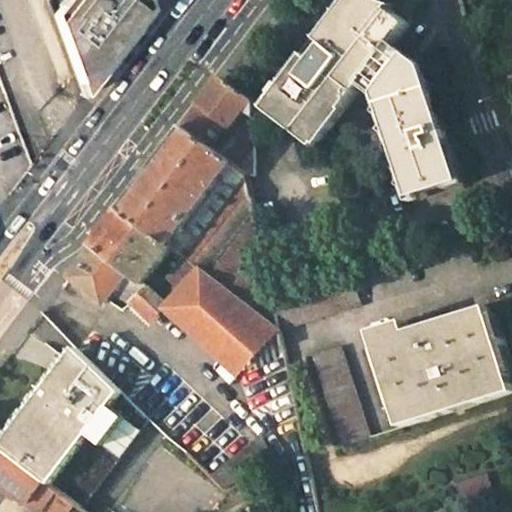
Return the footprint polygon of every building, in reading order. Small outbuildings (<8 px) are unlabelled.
[(71,0),(65,8),(59,3),(51,15),(80,99),(146,15),(140,0),(71,0)] [(61,0),(59,3),(65,8),(71,0),(61,0)] [(410,26),(376,0),(353,0),(269,110),(315,147),(368,80),(383,90),(381,93),(414,195),(460,181),(425,70),(395,46),(410,26)] [(186,127),(249,175),(256,173),(257,103),(224,78),(186,127)] [(249,175),(186,127),(123,209),(174,248),(190,260),(203,271),(229,291),(281,331),(280,328),(275,301),(249,175)] [(123,209),(96,244),(146,281),(174,248),(123,209)] [(96,244),(70,276),(105,303),(117,290),(131,300),(133,298),(151,286),(146,281),(96,244)] [(165,299),(171,304),(203,271),(190,260),(169,284),(174,289),(165,299)] [(280,328),(385,298),(376,270),(275,301),(280,328)] [(229,291),(203,271),(171,304),(168,308),(191,330),(229,291)] [(157,320),(168,308),(171,304),(165,299),(151,286),(133,298),(157,320)] [(229,291),(191,330),(239,374),(281,331),(229,291)] [(405,322),(371,332),(399,428),(511,394),(511,385),(487,309),(408,332),(405,322)] [(0,448),(49,486),(124,390),(79,345),(0,446),(0,448)] [(366,438),(340,348),(311,355),(338,446),(366,438)] [(273,465),(256,436),(203,466),(228,491),(273,465)] [(0,484),(18,498),(23,493),(40,505),(54,490),(49,486),(0,448),(0,484)] [(457,493),(499,481),(500,482),(510,479),(509,474),(499,476),(497,468),(453,482),(457,493)] [(502,491),(511,487),(511,484),(510,479),(500,482),(502,491)]
